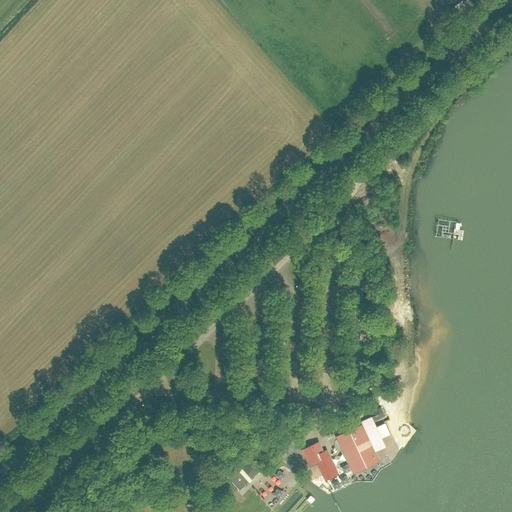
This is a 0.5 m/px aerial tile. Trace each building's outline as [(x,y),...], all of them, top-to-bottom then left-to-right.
[(343,210),(339,206),(334,211),(337,215),(343,210)] [(384,416),(380,406),(365,413),(370,423),(384,416)] [(348,421),(352,428),(363,423),(359,416),(358,417),(348,421)] [(338,438),(352,468),(375,457),(361,427),(338,438)] [(303,450),(308,459),(315,456),(323,475),(335,469),(326,451),(322,453),(318,443),(303,450)] [(259,471),(241,452),(221,471),(239,490),(259,471)] [(277,508),(301,480),(281,463),(257,491),(277,508)]
